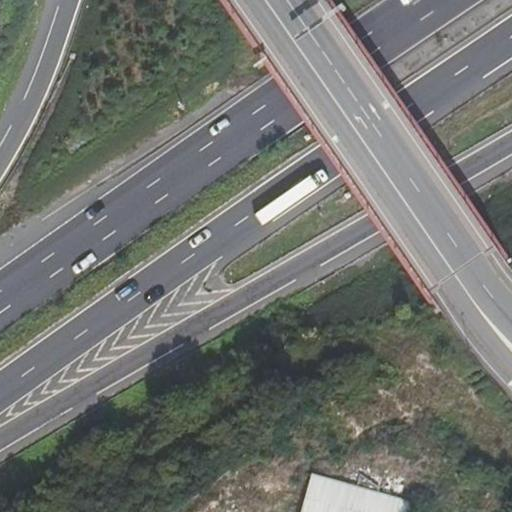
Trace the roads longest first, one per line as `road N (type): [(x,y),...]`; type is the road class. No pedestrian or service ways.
road 1 (motorway): [(0,395),(511,37)]
road 2 (motorway): [(0,441),(511,141)]
road 3 (motorway): [(437,0),(0,303)]
road 4 (tertiary): [(279,0),(460,270)]
road 5 (motorway): [(66,0),(41,76),(0,150)]
